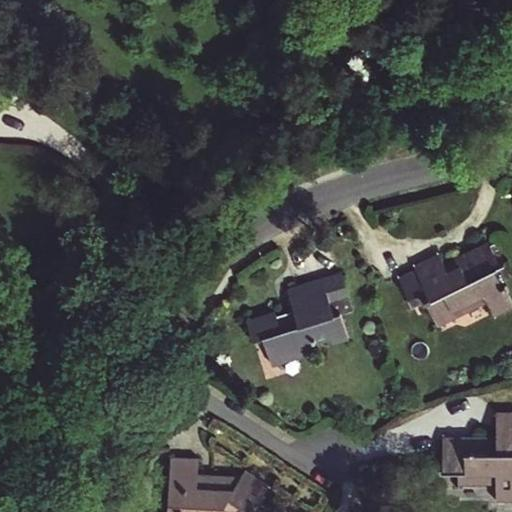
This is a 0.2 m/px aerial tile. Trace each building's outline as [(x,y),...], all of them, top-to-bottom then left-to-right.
[(488,249),(486,245),(441,267),(443,271),(488,249)] [(497,269),(488,249),(443,271),(441,267),(437,260),(412,272),(413,275),(395,284),(410,313),(424,306),(436,331),(453,322),(452,318),(483,302),(485,306),(490,315),(509,306),(504,296),(506,295),(498,285),(500,283),(494,271),(497,269)] [(261,342),(269,368),(317,352),(314,344),(329,339),(330,343),(345,338),(339,320),(347,317),(343,304),(346,303),(338,279),(285,297),(291,316),(274,321),(247,330),(252,345),(261,342)] [(452,318),(453,322),(485,306),(483,302),(452,318)] [(509,306),(490,315),(492,321),(511,311),(509,306)] [(247,330),(274,321),(272,316),(245,324),(247,330)] [(345,338),(330,343),(332,349),(347,344),(345,338)] [(317,352),(269,368),(271,371),(318,356),(317,352)] [(494,491),(494,505),(511,504),(511,423),(495,423),(495,448),(441,448),(441,476),(455,477),(455,486),(494,487),(494,491)] [(250,511),(273,479),(249,463),(240,478),(198,476),(199,460),(170,458),(167,511),(250,511)]
